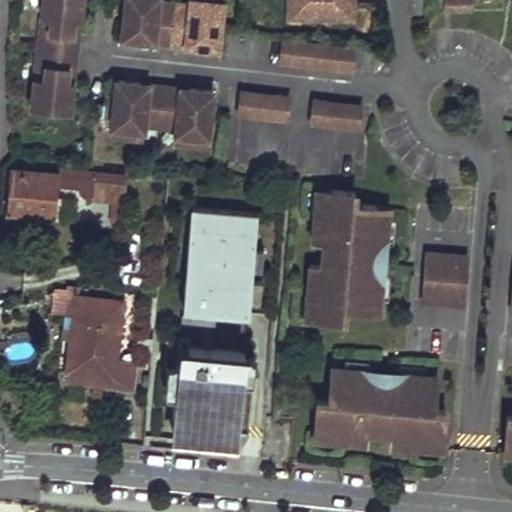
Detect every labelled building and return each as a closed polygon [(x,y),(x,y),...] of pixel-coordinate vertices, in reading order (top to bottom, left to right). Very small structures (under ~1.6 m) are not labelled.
[(34,77),(31,108),(70,112),(73,82),(67,81),(68,67),(75,68),(78,34),(72,34),(73,20),(80,21),(82,0),(42,0),(41,16),(51,17),(49,31),(44,31),(42,47),(40,64),(46,65),(44,78),(34,77)] [(194,46),(218,48),(223,2),(210,0),(190,0),(190,4),(158,0),(125,0),(121,37),(145,40),(146,31),(195,36),(194,46)] [(288,0),(289,17),(347,17),(348,2),(353,2),(353,0),(288,0)] [(471,0),(450,0),(450,8),(472,8),(471,0)] [(51,17),(41,16),(38,47),(42,47),(44,31),(49,31),(51,17)] [(146,31),(145,40),(194,46),(195,36),(146,31)] [(283,37),(280,62),(351,70),(355,46),(283,37)] [(42,47),(38,47),(34,77),(44,78),(46,65),(40,64),(42,47)] [(140,82),(116,79),(111,126),(144,130),(145,124),(176,128),(175,134),(208,137),(213,90),(189,88),(188,97),(139,91),(140,82)] [(188,97),(189,88),(140,82),(139,91),(188,97)] [(277,93),(241,89),(238,113),(274,118),(277,93)] [(289,95),(277,93),(274,118),(286,120),(289,95)] [(326,99),(314,98),(311,123),(323,124),(326,99)] [(362,103),(326,99),(323,124),(358,128),(362,103)] [(143,140),(144,130),(111,126),(110,137),(143,140)] [(207,147),(208,137),(175,134),(174,143),(207,147)] [(129,173),(54,165),(54,169),(12,165),(7,209),(55,212),(58,184),(79,186),(82,190),(85,193),(88,194),(93,193),(94,193),(92,214),(124,218),(129,173)] [(387,232),(389,206),(354,203),(355,191),(321,188),(319,210),(315,209),(312,241),(325,242),(348,244),(346,267),(323,265),(310,264),(307,295),(312,295),(310,317),(344,320),(345,308),(380,311),(382,285),(378,285),(383,232),(387,232)] [(206,309),(247,313),(248,301),(250,277),(251,269),(253,249),(256,212),(191,207),(186,263),(199,264),(198,279),(185,278),(183,292),(205,293),(204,309),(206,309)] [(387,232),(383,232),(378,285),(382,285),(387,232)] [(348,244),(325,242),(323,265),(346,267),(348,244)] [(253,249),(251,269),(261,270),(263,250),(253,249)] [(422,300),(463,303),(467,254),(426,250),(422,300)] [(199,264),(186,263),(185,278),(198,279),(199,264)] [(250,277),(248,301),(259,302),(261,278),(250,277)] [(56,313),(70,314),(72,296),(72,284),(59,282),(56,313)] [(201,347),(213,348),(215,317),(205,316),(206,309),(204,309),(205,293),(183,292),(182,307),(195,308),(194,315),(181,314),(179,337),(189,338),(190,325),(202,327),(201,347)] [(63,371),(111,375),(118,303),(72,296),(70,314),(69,327),(67,339),(63,371)] [(174,393),(171,428),(176,429),(208,431),(236,434),(241,379),(243,354),(244,351),(213,348),(201,347),(189,346),(189,338),(179,337),(176,368),(174,393)] [(243,354),(241,379),(251,380),(253,355),(243,354)] [(358,367),(331,365),(329,399),(317,398),(314,432),(336,434),(335,439),(367,442),(368,428),(370,406),(393,407),(390,430),(389,444),(420,447),(421,442),(443,444),(446,410),(434,409),(437,374),(410,371),(410,376),(358,371),(358,367)] [(174,393),(176,368),(166,367),(164,392),(174,393)] [(410,371),(358,367),(358,371),(410,376),(410,371)] [(393,407),(370,406),(368,428),(390,430),(393,407)] [(208,431),(176,429),(175,439),(207,442),(208,431)]
